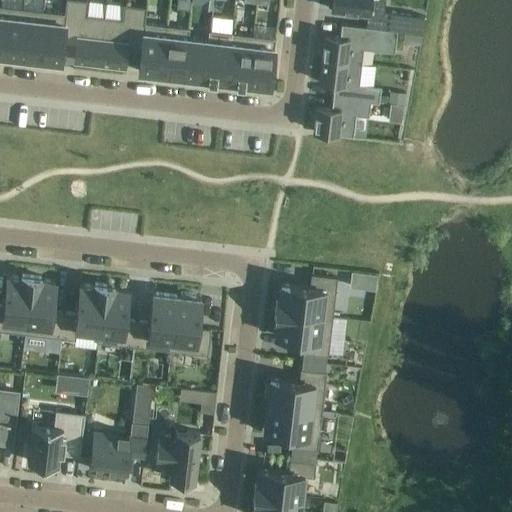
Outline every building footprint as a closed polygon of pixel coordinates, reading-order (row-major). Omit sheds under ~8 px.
[(65,0),(64,12),(63,22),(61,43),(62,43),(75,45),(73,59),(99,62),(104,16),(87,14),(88,0),(65,0)] [(328,0),(327,5),(330,5),(330,8),(368,13),(368,11),(383,13),(384,0),(328,0)] [(121,18),(104,16),(99,62),(123,65),(125,50),(140,52),(144,22),(146,6),(123,3),(121,18)] [(21,8),(0,5),(0,54),(16,56),(21,8)] [(43,10),(21,8),(16,56),(37,59),(43,10)] [(64,12),(43,10),(37,59),(59,61),(62,43),(61,43),(63,22),(64,12)] [(418,14),(388,11),(386,28),(416,32),(418,14)] [(166,24),(144,22),(140,52),(138,70),(160,73),(166,24)] [(339,36),(324,35),(321,58),(361,62),(362,47),(393,51),(396,29),(341,23),(339,36)] [(188,27),(166,24),(160,73),(182,76),(186,37),(188,27)] [(230,32),(209,29),(208,39),(203,78),(225,81),(230,32)] [(252,34),(230,32),(225,81),(246,83),(252,34)] [(408,32),(407,40),(419,42),(421,34),(408,32)] [(274,37),(252,34),(246,83),(269,86),(274,37)] [(203,78),(208,39),(186,37),(182,76),(203,78)] [(321,58),(319,81),(333,83),(332,95),(370,100),(378,101),(380,85),(358,83),(361,62),(321,58)] [(390,91),(388,102),(390,103),(402,104),(403,104),(404,92),(390,91)] [(370,100),(332,95),(331,108),(316,106),(313,130),(352,135),(355,114),(368,115),(370,100)] [(390,103),(388,118),(400,120),(402,104),(390,103)] [(355,269),(354,285),(380,287),(381,271),(355,269)] [(276,298),(275,309),(332,315),(336,280),(336,276),(327,275),(311,273),(309,286),(280,283),(278,298),(276,298)] [(0,303),(0,329),(24,332),(31,275),(20,274),(20,276),(7,275),(3,304),(0,303)] [(31,275),(24,332),(61,336),(64,311),(51,309),(55,280),(41,279),(41,276),(31,275)] [(64,311),(61,336),(74,338),(76,329),(91,330),(97,331),(98,331),(104,283),(93,282),(93,285),(79,283),(76,312),(64,311)] [(98,331),(97,341),(133,345),(136,319),(124,318),(127,289),(114,287),(114,285),(104,283),(98,331)] [(136,319),(133,345),(165,349),(170,349),(176,294),(152,292),(149,321),(136,319)] [(176,294),(170,349),(207,354),(208,342),(210,328),(197,326),(200,297),(195,297),(195,293),(180,292),(180,295),(176,294)] [(274,316),(273,319),(276,319),(274,335),(303,338),(301,351),(310,352),(327,354),(332,315),(275,309),(274,316)] [(265,383),(264,397),(267,398),(266,403),(321,410),(325,371),(315,370),(304,369),(299,368),(298,381),(269,377),(268,383),(265,383)] [(56,372),(54,391),(86,394),(88,376),(56,372)] [(0,435),(8,437),(12,437),(17,394),(17,391),(0,388),(0,435)] [(199,411),(213,412),(216,391),(202,389),(200,401),(199,411)] [(266,403),(263,429),(292,433),(291,445),(298,446),(313,448),(316,449),(318,433),(321,410),(266,403)] [(26,460),(58,464),(58,463),(57,463),(58,454),(63,455),(63,453),(79,455),(84,413),(55,409),(53,425),(31,423),(30,424),(31,424),(27,459),(26,459),(26,460)] [(92,433),(88,467),(126,472),(128,452),(144,454),(147,422),(130,420),(128,438),(92,433)] [(169,476),(193,479),(199,431),(175,428),(174,435),(158,433),(155,461),(171,463),(169,476)] [(255,481),(253,492),(301,497),(303,475),(313,476),(315,462),(296,459),(289,458),(287,471),(259,468),(257,481),(255,481)] [(252,502),(254,503),(253,511),(298,511),(301,497),(253,492),(252,502)]
